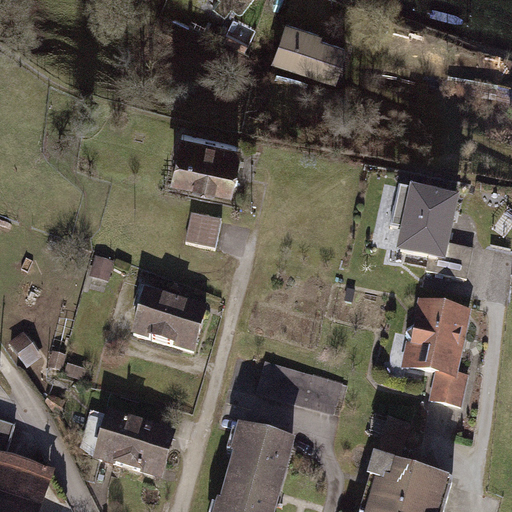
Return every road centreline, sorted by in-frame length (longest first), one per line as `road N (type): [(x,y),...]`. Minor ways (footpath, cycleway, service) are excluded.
road 1 (residential): [(180,511),(253,239)]
road 2 (residential): [(83,511),(0,358)]
